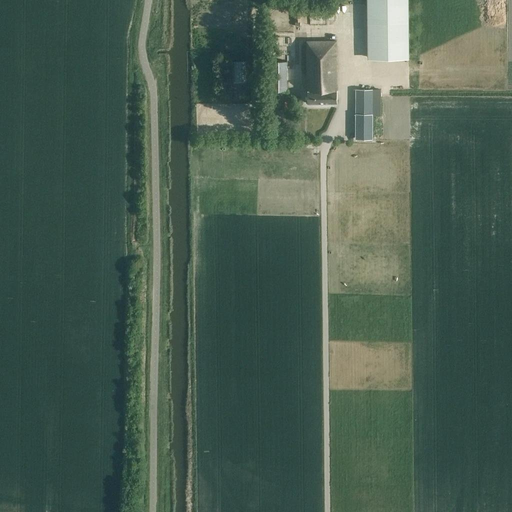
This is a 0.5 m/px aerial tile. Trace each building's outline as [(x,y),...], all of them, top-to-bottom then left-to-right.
[(408,0),(367,0),(368,57),(409,56),(408,0)] [(336,103),(336,41),(306,41),(307,103),(336,103)] [(276,48),(276,56),(287,56),(286,48),(276,48)] [(270,91),(286,91),(286,61),(270,61),(270,91)] [(355,114),(372,114),(371,88),(354,89),(355,114)] [(372,114),(355,114),(355,138),(372,138),(372,114)]
